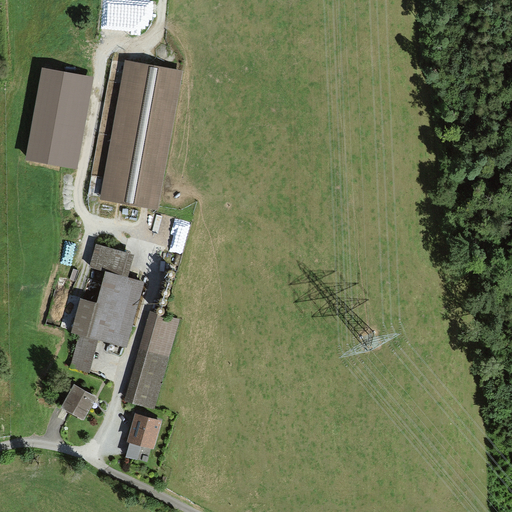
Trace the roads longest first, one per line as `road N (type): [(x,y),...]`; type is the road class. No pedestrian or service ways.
road 1 (track): [(94,459),(151,292),(155,255),(76,202),(106,54),(158,46)]
road 2 (track): [(192,511),(94,459),(54,448)]
